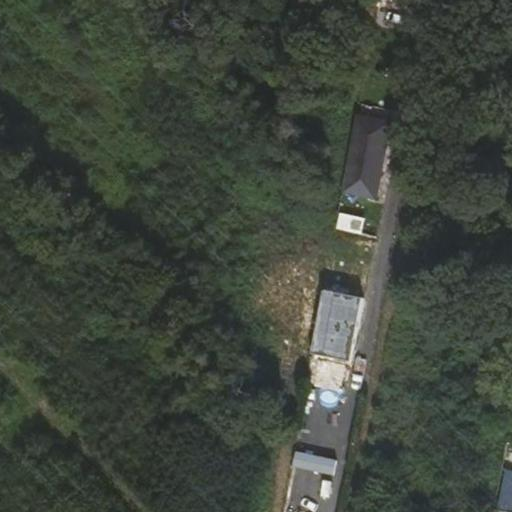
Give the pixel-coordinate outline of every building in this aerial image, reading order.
[(384,201),(400,110),(360,102),(344,193),(384,201)] [(351,369),(321,364),(316,389),(347,394),(351,369)] [(327,409),(310,406),(304,438),(321,441),(327,409)] [(300,446),(299,460),(339,465),(341,450),(300,446)] [(511,511),(511,493),(501,491),(496,511),(511,511)]
